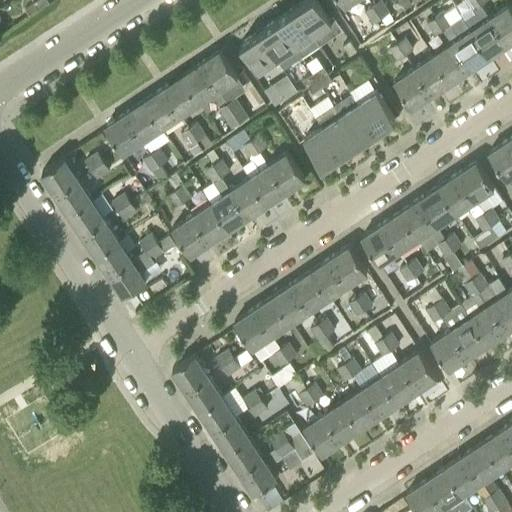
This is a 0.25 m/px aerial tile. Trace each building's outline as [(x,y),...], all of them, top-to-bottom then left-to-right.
[(40,7),(35,0),(25,7),(30,14),(31,14),(30,13),(39,7),(40,8),(40,7)] [(304,0),(295,6),(320,44),(338,30),(317,0),(304,0)] [(382,17),(390,12),(382,0),(379,0),(373,4),(382,17)] [(482,3),(479,0),(467,0),(474,9),(482,3)] [(511,38),(511,6),(509,2),(490,15),(507,42),(511,38)] [(490,15),(482,3),(474,9),(476,12),(465,19),(470,27),(488,54),(507,42),(490,15)] [(374,23),(382,17),(373,4),(365,10),(374,23)] [(302,55),(320,44),(295,6),(277,18),(302,55)] [(443,28),(453,23),(444,10),(435,16),(443,28)] [(436,33),(443,28),(435,16),(427,21),(436,33)] [(469,67),(488,54),(470,27),(465,19),(463,16),(453,23),(443,28),(451,40),(469,67)] [(284,68),(302,55),(277,18),(259,31),(277,58),(284,68)] [(259,70),(277,58),(259,31),(240,43),(259,70)] [(406,53),(414,48),(406,35),(398,41),(406,53)] [(450,80),(469,67),(451,40),(432,53),(450,80)] [(350,54),(355,50),(349,41),(343,45),(350,54)] [(397,59),(406,53),(398,41),(389,46),(397,59)] [(238,76),(238,75),(220,48),(201,61),(219,89),(238,76)] [(431,93),(450,80),(432,53),(413,66),(431,93)] [(361,75),(369,70),(360,56),(353,62),(361,75)] [(200,101),(219,89),(201,61),(182,74),(200,101)] [(318,80),(327,74),(322,66),(313,71),(318,80)] [(412,105),(431,93),(413,66),(394,78),(412,105)] [(301,78),(307,87),(318,80),(313,71),(301,78)] [(181,114),(200,101),(182,74),(163,87),(181,114)] [(323,87),(332,81),(327,74),(318,80),(323,87)] [(275,104),(295,91),(286,78),(267,91),(275,104)] [(311,94),(323,87),(318,80),(307,87),(311,94)] [(162,127),(181,114),(163,87),(143,99),(162,127)] [(376,130),(395,117),(377,89),(357,102),(376,130)] [(358,141),(376,130),(357,102),(351,93),(334,104),(358,141)] [(240,121),(249,115),(236,95),(227,101),(240,121)] [(143,139),(162,127),(143,99),(124,112),(143,139)] [(232,126),(240,121),(227,101),(219,106),(232,126)] [(339,154),(358,141),(334,104),(315,118),(321,126),(339,154)] [(105,125),(123,152),(135,145),(143,139),(124,112),(105,125)] [(204,148),(213,143),(198,120),(189,126),(204,148)] [(196,154),(204,148),(189,126),(181,131),(196,154)] [(322,165),(339,154),(321,126),(304,138),(322,165)] [(260,150),(268,144),(260,131),(251,137),(260,150)] [(251,137),(243,143),(252,156),(260,150),(251,137)] [(489,151),(507,178),(511,174),(511,143),(508,138),(489,151)] [(151,152),(160,165),(168,159),(160,146),(151,152)] [(85,159),(91,168),(105,159),(98,150),(85,159)] [(287,189),(306,176),(288,150),(269,162),(287,189)] [(160,165),(151,152),(143,157),(151,170),(160,165)] [(79,176),(65,156),(43,170),(56,191),(79,176)] [(222,176),(231,170),(222,157),(213,163),(222,176)] [(105,159),(91,168),(97,177),(111,168),(105,159)] [(475,199),(495,186),(477,159),(458,171),(475,199)] [(267,202),(287,189),(269,162),(249,175),(267,202)] [(214,181),(222,176),(213,163),(205,168),(214,181)] [(439,184),(457,212),(468,205),(475,199),(458,171),(439,184)] [(248,215),(267,202),(249,175),(230,187),(248,215)] [(70,211),(92,197),(79,176),(56,191),(70,211)] [(185,201),(193,196),(184,183),(176,188),(185,201)] [(438,224),(457,212),(439,184),(419,197),(438,224)] [(229,227),(248,215),(230,187),(211,200),(229,227)] [(176,207),(185,201),(176,188),(168,194),(176,207)] [(112,200),(118,209),(132,200),(126,191),(112,200)] [(83,232),(106,217),(92,197),(70,211),(83,232)] [(446,236),(438,224),(419,197),(400,210),(418,237),(427,249),(437,242),(446,236)] [(125,218),(138,209),(132,200),(118,209),(125,218)] [(210,240),(229,227),(211,200),(192,213),(210,240)] [(483,211),(492,224),(500,218),(492,205),(483,211)] [(399,250),(418,237),(400,210),(381,222),(399,250)] [(492,224),(483,211),(475,216),(484,229),(492,224)] [(191,253),(210,240),(192,213),(172,225),(191,253)] [(97,252),(119,238),(106,217),(83,232),(97,252)] [(380,262),(399,250),(381,222),(362,235),(380,262)] [(139,240),(146,249),(159,241),(152,231),(139,240)] [(454,249),(462,244),(454,231),(446,236),(454,249)] [(461,259),(454,249),(446,236),(437,242),(453,265),(461,259)] [(110,273),(133,259),(119,238),(97,252),(110,273)] [(152,258),(165,250),(159,241),(146,249),(152,258)] [(349,283),(368,271),(350,243),(331,256),(349,283)] [(511,268),(511,254),(510,251),(502,257),(510,270),(511,268)] [(330,296),(349,283),(331,256),(311,269),(330,296)] [(416,274),(424,269),(416,256),(408,262),(416,274)] [(124,294),(146,279),(133,259),(110,273),(124,294)] [(408,280),(416,274),(408,262),(399,267),(408,280)] [(310,309),(330,296),(311,269),(292,281),(310,309)] [(472,277),(480,290),(489,284),(488,283),(481,271),(472,277)] [(480,290),(472,277),(464,282),(472,295),(480,290)] [(291,321),(310,309),(292,281),(273,294),(291,321)] [(507,329),(511,325),(511,295),(507,289),(500,294),(491,281),(488,283),(489,284),(480,290),(488,301),(507,329)] [(365,308),(374,303),(365,290),(356,295),(365,308)] [(472,295),(462,302),(488,342),(507,329),(488,301),(480,290),(472,295)] [(272,334),(291,321),(273,294),(254,307),(272,334)] [(357,314),(365,308),(356,295),(348,301),(357,314)] [(443,296),(435,301),(443,314),(451,309),(443,296)] [(425,308),(434,320),(443,314),(435,301),(425,308)] [(468,354),(488,342),(462,302),(451,309),(443,314),(451,326),(468,354)] [(280,346),(272,334),(254,307),(235,320),(253,347),(261,359),(272,352),(280,346)] [(449,367),(468,354),(451,326),(443,314),(434,320),(441,332),(431,339),(449,367)] [(327,334),(335,328),(327,315),(318,321),(327,334)] [(319,339),(327,334),(318,321),(310,326),(319,339)] [(384,337),(393,350),(401,344),(392,331),(384,337)] [(393,350),(384,337),(375,342),(384,355),(393,350)] [(289,359),(297,353),(289,340),(280,346),(289,359)] [(280,365),(289,359),(280,346),(272,352),(280,365)] [(216,356),(222,365),(235,356),(229,347),(216,356)] [(437,375),(419,347),(400,360),(418,387),(437,375)] [(186,388),(209,373),(203,364),(195,352),(173,367),(186,388)] [(353,374),(362,368),(353,355),(345,361),(353,374)] [(235,356),(222,365),(228,374),(238,367),(241,365),(238,361),(235,356)] [(418,387),(400,360),(391,366),(380,373),(399,400),(418,387)] [(345,379),(353,374),(345,361),(337,366),(345,379)] [(200,408),(222,393),(209,373),(186,388),(200,408)] [(380,413),(399,400),(380,373),(361,385),(380,413)] [(315,380),(307,386),(315,399),(324,393),(315,380)] [(213,429),(236,414),(248,405),(242,396),(235,385),(222,393),(200,408),(213,429)] [(360,426),(380,413),(361,385),(342,398),(360,426)] [(307,404),(315,399),(307,386),(299,391),(307,404)] [(249,405),(262,397),(255,387),(242,396),(248,405),(249,405)] [(249,405),(255,414),(268,405),(262,397),(249,405)] [(341,438),(360,426),(342,398),(323,411),(341,438)] [(322,451),(341,438),(323,411),(304,424),(322,451)] [(227,449),(249,434),(236,414),(213,429),(227,449)] [(276,446),(289,438),(301,430),(294,420),(270,436),(276,446)] [(511,420),(502,427),(511,441),(511,420)] [(483,440),(501,467),(511,459),(511,441),(502,427),(483,440)] [(301,430),(289,438),(295,447),(294,447),(302,459),(314,451),(314,450),(301,430)] [(241,470),(263,455),(249,434),(227,449),(241,470)] [(294,447),(295,447),(289,438),(276,446),(282,455),(294,447)] [(464,453),(482,480),(489,475),(501,467),(483,440),(464,453)] [(468,489),(482,480),(464,453),(445,465),(463,492),(468,489)] [(254,490),(277,475),(263,455),(241,470),(254,490)] [(443,505),(447,511),(459,511),(470,505),(463,492),(445,465),(426,478),(443,505)] [(420,511),(433,511),(443,505),(426,478),(406,491),(420,511)] [(500,488),(491,493),(499,506),(508,500),(500,488)] [(499,506),(491,493),(483,499),(491,511),(499,506)]
